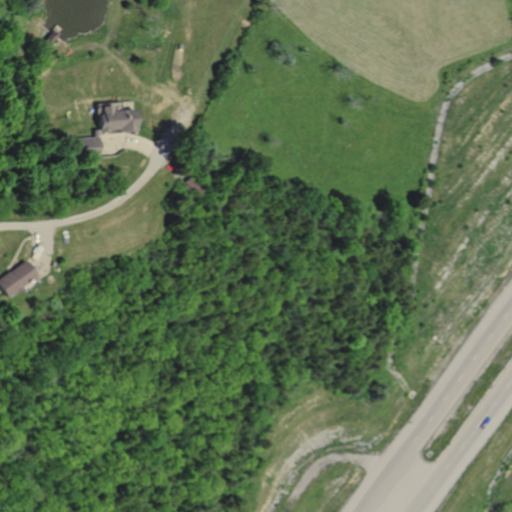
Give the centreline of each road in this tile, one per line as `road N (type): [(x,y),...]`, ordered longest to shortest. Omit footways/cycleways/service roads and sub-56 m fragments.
road 1 (trunk): [(511,311),(359,511)]
road 2 (trunk): [(423,497),(511,383)]
